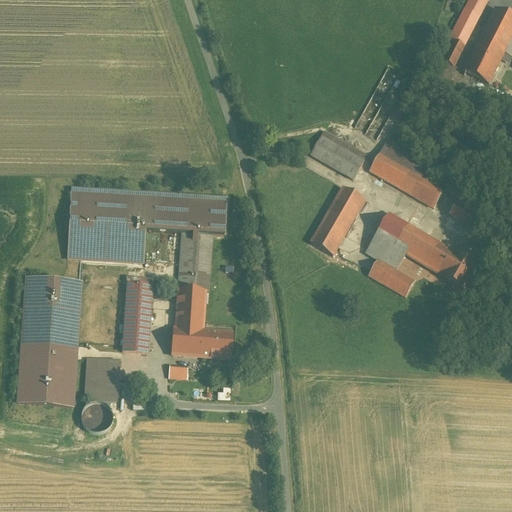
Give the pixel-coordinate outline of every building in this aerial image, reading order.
[(469,0),(453,33),(468,41),(488,0),(469,0)] [(511,59),(511,20),(494,11),(462,73),(488,87),(504,56),(511,60),(511,59)] [(453,44),(443,64),(453,69),(463,49),(453,44)] [(323,134),(310,158),(353,182),(366,159),(323,134)] [(385,146),(369,173),(433,210),(449,183),(385,146)] [(364,203),(342,191),(310,246),(332,259),(364,203)] [(212,239),(225,239),(227,201),(71,192),(67,264),(143,268),(145,235),(181,237),(212,239)] [(460,200),(449,217),(466,228),(477,211),(460,200)] [(405,257),(424,268),(436,246),(388,217),(365,256),(377,263),(368,279),(405,300),(414,284),(396,273),(405,257)] [(212,239),(181,237),(177,292),(206,294),(208,294),(212,239)] [(424,268),(423,268),(443,280),(442,281),(461,292),(475,268),(436,246),(424,268)] [(81,286),(26,282),(17,407),(72,411),(81,286)] [(152,291),(127,289),(121,355),(147,357),(152,291)] [(206,294),(177,292),(175,332),(174,332),(172,359),(202,360),(203,334),(206,294)] [(232,336),(203,334),(202,360),(230,362),(232,336)] [(120,365),(87,363),(83,403),(116,406),(120,365)] [(187,373),(169,371),(168,382),(186,383),(187,373)] [(221,391),(221,396),(216,395),(215,403),(228,403),(228,391),(221,391)] [(89,408),(87,410),(85,411),(83,413),(82,415),(81,417),(81,420),(81,422),(81,425),(81,427),(82,429),(84,431),(85,433),(87,435),(89,436),(91,437),(94,438),(96,438),(98,438),(101,437),(103,436),(105,435),(107,434),(109,432),(110,430),(111,428),(112,425),(112,423),(112,421),(112,418),(111,416),(110,414),(109,412),(107,410),(105,409),(103,408),(100,407),(98,406),(96,406),(93,407),(91,407),(89,408)]
